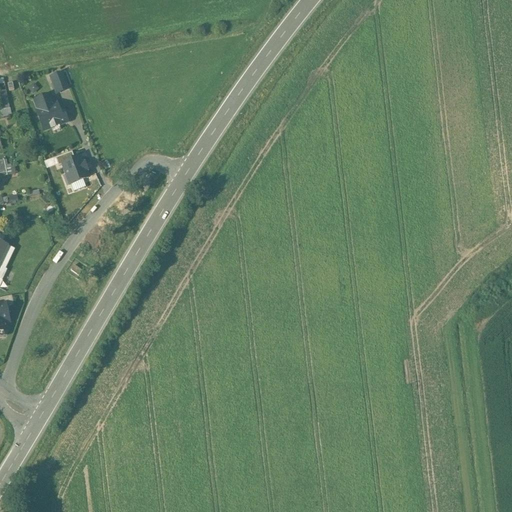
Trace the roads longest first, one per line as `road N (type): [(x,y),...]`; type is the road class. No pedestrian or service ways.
road 1 (secondary): [(37,421),(183,175),(311,0)]
road 2 (residential): [(37,421),(106,468),(121,511)]
